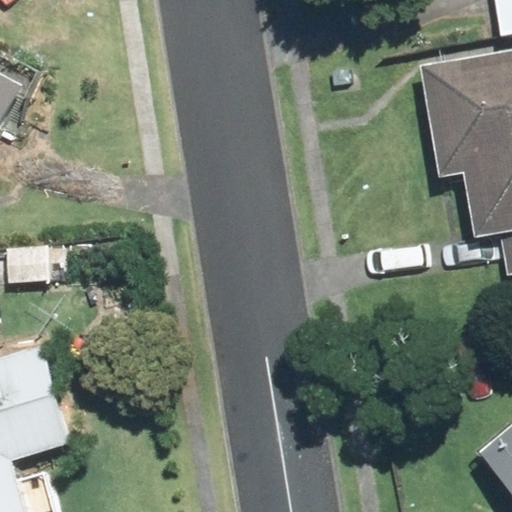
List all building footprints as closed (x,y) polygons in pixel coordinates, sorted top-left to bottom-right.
[(511,0),(501,0),(511,28),(511,0)] [(0,52),(0,196),(10,202),(67,84),(0,52)] [(511,58),(438,71),(456,178),(490,172),(508,278),(511,277),(511,58)] [(70,334),(0,355),(0,511),(54,511),(32,444),(98,423),(70,334)] [(511,438),(501,448),(511,459),(511,438)]
